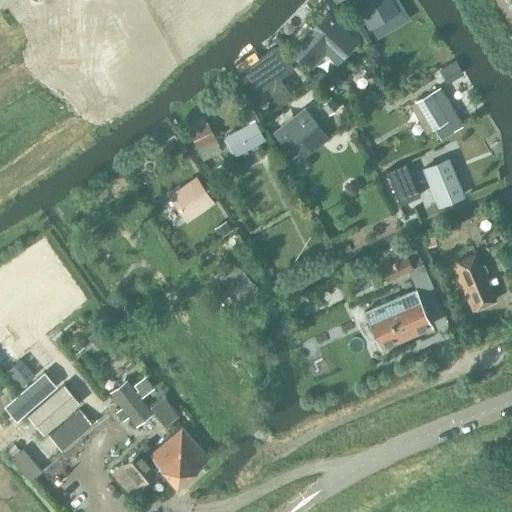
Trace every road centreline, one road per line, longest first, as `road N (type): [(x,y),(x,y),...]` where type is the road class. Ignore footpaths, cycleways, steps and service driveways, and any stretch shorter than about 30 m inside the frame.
road 1 (track): [(228,401),(277,447),(432,381)]
road 2 (unclassified): [(352,471),(511,401)]
